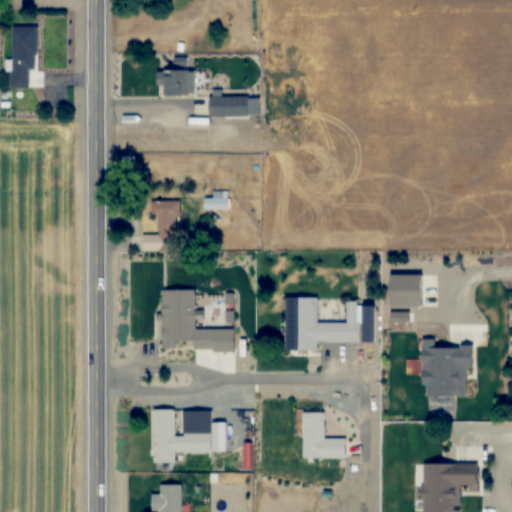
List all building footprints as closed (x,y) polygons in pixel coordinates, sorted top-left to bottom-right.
[(13,60),(10,60),(10,90),(30,90),(30,70),(38,70),(38,26),(13,26),(13,60)] [(195,71),(158,71),(158,88),(162,88),(162,97),(195,97),(195,71)] [(209,118),(250,118),(250,97),(209,97),(209,118)] [(214,192),(214,199),(206,199),(206,210),(228,210),(228,192),(214,192)] [(179,251),(178,201),(154,202),(154,216),(159,216),(159,235),(144,235),(144,252),(179,251)] [(362,342),(362,301),(347,301),(347,322),(319,322),(319,297),(287,297),(287,351),(319,351),(319,342),(362,342)] [(468,366),(475,366),(475,346),(423,346),(423,395),(468,395),(468,366)] [(175,409),(153,409),(153,463),(175,463),(175,409)] [(304,413),(304,458),(347,458),(347,439),(326,439),(326,413),(304,413)] [(213,434),(184,434),(184,453),(213,453),(213,434)] [(431,511),(461,511),(461,485),(479,485),(478,463),(420,464),(420,511),(431,511)] [(182,511),(182,484),(161,484),(162,494),(153,495),(153,511),(182,511)]
